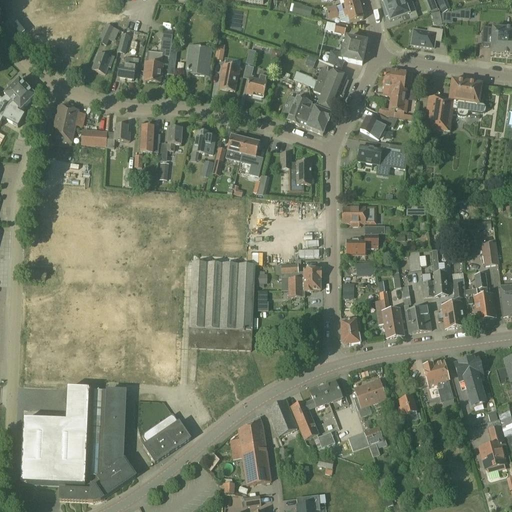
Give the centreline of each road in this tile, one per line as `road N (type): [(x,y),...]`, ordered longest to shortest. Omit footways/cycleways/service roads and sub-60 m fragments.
road 1 (residential): [(7,511),(15,251),(24,183),(56,85)]
road 2 (residential): [(331,153),(231,118),(100,103),(56,85)]
road 3 (tertiary): [(109,511),(258,401),(337,365)]
road 4 (residential): [(337,365),(331,153)]
road 5 (tertiary): [(337,365),(511,336)]
road 6 (residential): [(511,76),(380,58)]
